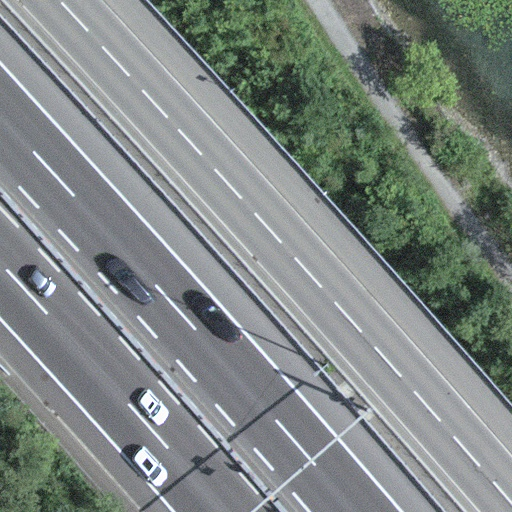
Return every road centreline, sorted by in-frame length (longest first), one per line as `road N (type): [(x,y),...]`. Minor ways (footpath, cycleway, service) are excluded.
road 1 (primary): [(511,508),(57,0)]
road 2 (motorway): [(348,511),(0,120)]
road 3 (motorway): [(0,272),(214,511)]
